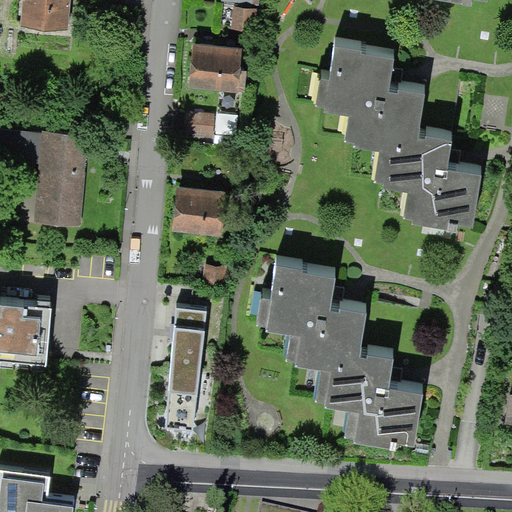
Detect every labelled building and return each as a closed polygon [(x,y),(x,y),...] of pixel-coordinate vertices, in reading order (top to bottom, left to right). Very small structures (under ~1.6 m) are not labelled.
[(61,19),(62,0),(22,0),(21,15),(61,19)] [(230,24),(254,27),(256,7),(232,4),(230,24)] [(394,51),(363,45),(363,43),(336,38),(330,72),(321,70),(316,99),(326,101),(325,104),(350,109),(345,135),(377,141),(382,142),(376,173),(386,175),(385,178),(410,183),(405,209),(416,211),(416,213),(454,221),(455,215),(471,218),(480,167),(446,161),(452,132),(427,127),(426,132),(417,130),(425,85),(400,81),(399,85),(388,83),(394,51)] [(240,70),(242,49),(193,43),(188,87),(238,93),(238,91),(244,92),(246,71),(240,70)] [(185,109),(184,130),(212,132),(213,111),(185,109)] [(40,128),(40,130),(0,126),(0,156),(37,160),(36,166),(38,167),(33,217),(78,221),(82,170),(81,170),(84,132),(40,128)] [(222,236),(227,192),(177,186),(172,230),(222,236)] [(335,268),(303,262),(304,260),(277,255),(271,289),(262,288),(257,317),(267,318),(266,322),(291,327),(286,353),(318,359),(323,359),(317,391),(327,393),(326,396),(351,401),(346,427),(357,429),(356,431),(395,438),(396,433),(412,435),(421,385),(387,379),(392,350),(367,345),(367,350),(358,348),(366,303),(341,299),(340,303),(329,301),(335,268)] [(42,298),(0,294),(0,352),(36,356),(42,298)] [(206,311),(176,308),(165,429),(192,432),(206,311)] [(44,469),(0,463),(0,511),(66,511),(69,492),(42,489),(44,469)]
